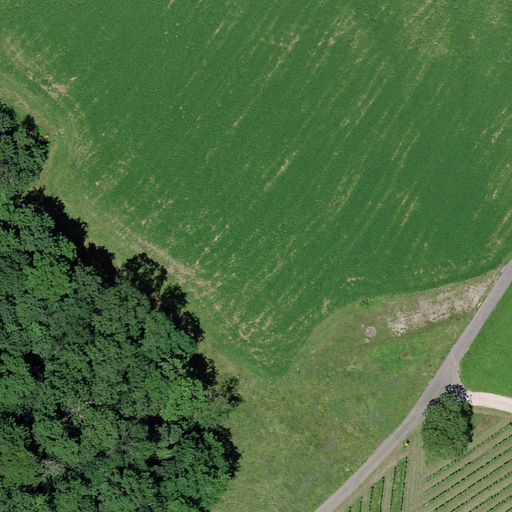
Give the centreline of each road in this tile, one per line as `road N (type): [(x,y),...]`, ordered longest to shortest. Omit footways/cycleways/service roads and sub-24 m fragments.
road 1 (track): [(319,511),(438,389)]
road 2 (track): [(438,389),(511,276)]
